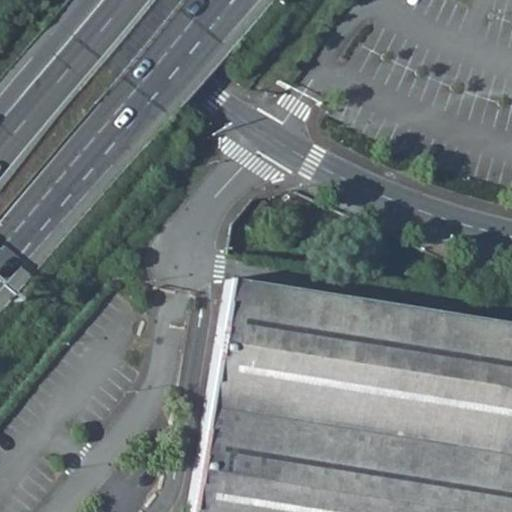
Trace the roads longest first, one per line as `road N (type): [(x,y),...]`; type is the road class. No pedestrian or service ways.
road 1 (residential): [(57,511),(158,386),(177,299),(172,245),(263,137)]
road 2 (trunk): [(0,249),(209,0)]
road 3 (residential): [(511,235),(434,216),(263,137)]
road 4 (trunk): [(124,0),(0,150)]
road 5 (residential): [(263,137),(148,37)]
road 6 (trunk): [(88,0),(0,107)]
